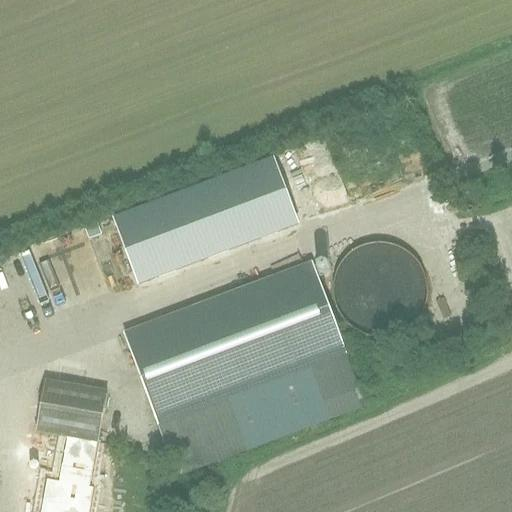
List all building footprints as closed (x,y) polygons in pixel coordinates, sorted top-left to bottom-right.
[(298,227),(273,162),(115,222),(140,286),(298,227)] [(90,241),(102,237),(97,221),(84,226),(90,241)] [(178,478),(365,408),(312,266),(125,337),(178,478)] [(30,272),(21,275),(30,299),(39,296),(30,272)] [(60,437),(93,443),(98,444),(107,393),(46,382),(37,434),(60,437)] [(90,511),(92,504),(94,490),(90,489),(98,445),(67,439),(59,483),(47,481),(41,511),(90,511)]
